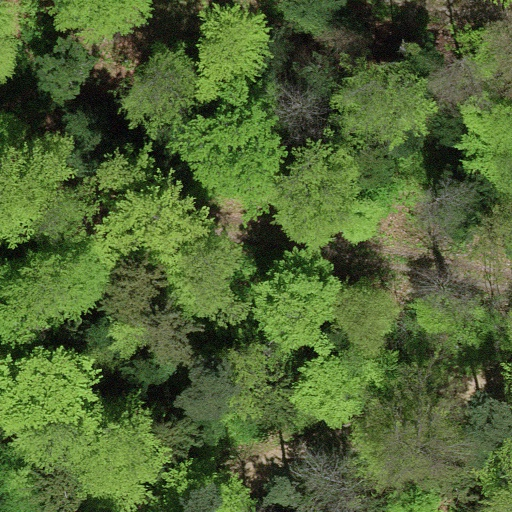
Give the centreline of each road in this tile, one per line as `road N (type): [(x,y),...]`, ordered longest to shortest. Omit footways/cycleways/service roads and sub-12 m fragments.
road 1 (track): [(0,181),(511,281)]
road 2 (track): [(149,511),(441,397),(511,379)]
road 3 (track): [(195,0),(97,42),(0,110)]
